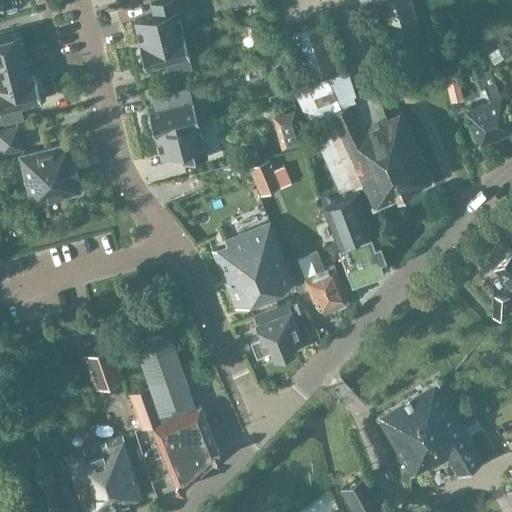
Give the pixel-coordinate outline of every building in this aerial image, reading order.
[(133,21),(139,42),(182,32),(174,0),(162,0),(150,3),(152,16),(133,21)] [(359,0),(363,9),(378,4),(401,76),(432,66),(410,0),(359,0)] [(220,39),(242,39),(242,23),(220,24),(220,39)] [(344,70),(329,26),(323,28),(323,26),(287,37),(302,84),(293,87),(339,190),(355,183),(356,186),(363,184),(373,206),(432,179),(401,110),(386,116),(372,85),(354,93),(347,69),(344,70)] [(191,67),(182,32),(139,42),(138,43),(144,66),(165,61),(168,73),(191,67)] [(0,37),(0,62),(26,55),(20,33),(0,37)] [(0,84),(31,76),(26,55),(0,62),(0,84)] [(249,68),(234,68),(234,83),(249,83),(249,68)] [(464,108),(478,144),(511,130),(511,124),(490,70),(475,76),(480,87),(484,86),(490,100),(471,108),(470,106),(464,108)] [(463,99),(457,73),(445,76),(451,101),(463,99)] [(0,84),(0,112),(3,123),(23,118),(19,105),(40,100),(34,76),(31,77),(31,76),(0,84)] [(153,134),(155,134),(197,123),(192,99),(191,99),(188,87),(151,96),(151,98),(154,97),(156,108),(147,110),(153,134)] [(293,110),(281,113),(290,145),(302,142),(293,110)] [(206,157),(197,123),(155,134),(160,155),(179,151),(183,163),(206,157)] [(17,124),(0,128),(0,154),(0,155),(23,149),(17,124)] [(68,143),(19,154),(31,204),(81,191),(68,143)] [(268,159),(249,166),(260,192),(278,185),(268,159)] [(388,267),(379,241),(374,243),(356,193),(324,205),(351,281),(388,267)] [(311,239),(322,236),(317,215),(306,218),(311,239)] [(215,257),(235,307),(295,283),(269,221),(224,239),(226,244),(229,251),(215,257)] [(315,250),(287,262),(301,295),(310,292),(313,299),(319,297),(323,308),(332,304),(335,305),(335,306),(345,301),(345,298),(347,297),(345,293),(348,291),(344,283),(342,284),(334,264),(322,269),(315,250)] [(511,253),(494,269),(511,289),(511,253)] [(508,297),(494,296),(493,315),(507,316),(508,297)] [(296,298),(290,300),(293,308),(299,306),(296,298)] [(297,325),(287,302),(268,310),(271,318),(257,324),(262,337),(256,339),(262,353),(272,349),(274,356),(292,348),(290,344),(300,340),(294,326),(297,325)] [(126,314),(150,385),(159,382),(166,401),(190,393),(169,330),(160,332),(150,307),(126,314)] [(122,377),(110,345),(84,354),(95,386),(122,377)] [(447,457),(458,475),(481,460),(435,381),(377,416),(411,473),(425,465),(427,468),(447,457)] [(150,385),(129,392),(141,428),(151,424),(175,486),(182,488),(216,459),(218,451),(199,405),(195,407),(190,393),(166,401),(159,382),(150,385)] [(141,496),(122,436),(65,455),(83,511),(103,511),(127,504),(126,502),(141,496)] [(35,444),(20,449),(41,511),(65,511),(46,455),(40,457),(35,444)] [(511,468),(502,474),(511,490),(511,468)] [(363,475),(341,488),(353,511),(366,511),(380,505),(363,475)] [(442,505),(443,511),(462,511),(461,501),(442,505)]
